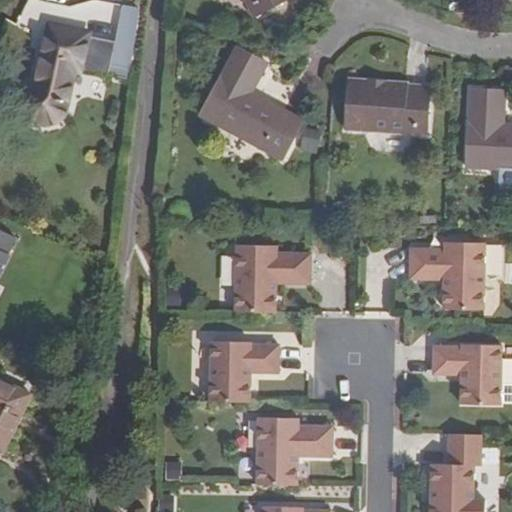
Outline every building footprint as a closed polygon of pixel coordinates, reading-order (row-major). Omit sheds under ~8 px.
[(281,0),(243,0),(252,16),(281,0)] [(108,78),(110,67),(113,47),(115,42),(87,36),(88,32),(51,26),(39,83),(32,86),(26,92),(23,97),(23,104),(25,111),(30,119),(37,124),(43,125),(52,125),(58,121),(63,115),(66,108),(74,72),(108,78)] [(113,47),(110,67),(127,70),(131,50),(113,47)] [(201,117),(280,159),(300,120),(250,93),(265,64),(235,50),(201,117)] [(428,87),(350,81),(345,129),(425,135),(428,87)] [(511,125),(502,125),(503,93),(469,91),(466,167),(511,169),(511,125)] [(0,274),(12,251),(10,250),(18,235),(16,234),(0,226),(0,274)] [(484,244),(444,243),(444,251),(410,250),(410,280),(444,280),(446,280),(446,285),(443,288),(443,310),(483,310),(484,244)] [(274,288),(274,283),(277,283),(310,284),(311,254),(277,253),(277,246),(237,245),(236,312),(276,313),(276,291),(274,288)] [(251,379),(247,379),(247,372),(251,372),(279,373),(280,345),(251,345),(251,342),(212,342),(211,402),(251,402),(251,379)] [(462,347),(433,347),(433,375),(461,375),(464,375),(464,381),(461,381),(461,405),(500,405),(501,345),(462,345),(462,347)] [(0,379),(0,450),(3,452),(31,394),(0,379)] [(295,456),(298,456),(332,456),(333,426),(299,425),(299,418),(259,418),(257,484),(298,485),(298,464),(295,461),(295,456)] [(481,435),(449,434),(449,464),(432,464),(431,486),(434,490),(434,499),(431,501),(430,511),(486,511),(487,500),(474,500),(474,466),(480,467),(481,435)] [(171,497),(159,496),(159,511),(171,511),(171,497)]
